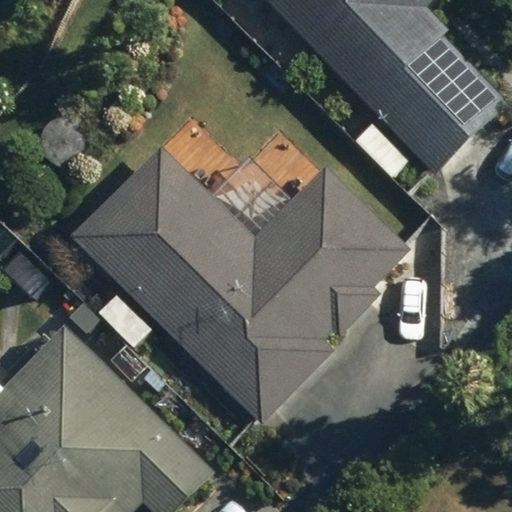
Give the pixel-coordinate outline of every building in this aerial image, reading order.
[(247,0),(430,184),(503,111),(438,46),(444,39),(422,16),(438,0),(247,0)] [(152,155),(64,248),(259,433),(329,359),(318,348),(326,339),(333,346),(376,301),(368,294),(406,255),(322,175),(290,209),(246,167),(207,208),(152,155)] [(13,260),(0,275),(0,283),(26,305),(42,286),(13,260)] [(92,323),(128,356),(148,336),(112,302),(92,323)] [(56,339),(0,398),(0,511),(133,511),(136,509),(139,511),(180,511),(208,483),(56,339)]
